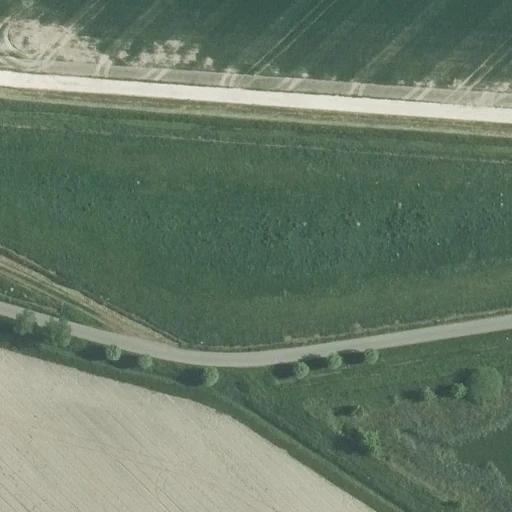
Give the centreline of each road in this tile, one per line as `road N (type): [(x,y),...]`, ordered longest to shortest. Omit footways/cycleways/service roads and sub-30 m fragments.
road 1 (unclassified): [(511,321),(206,360),(0,308)]
road 2 (track): [(156,351),(83,303),(0,264)]
